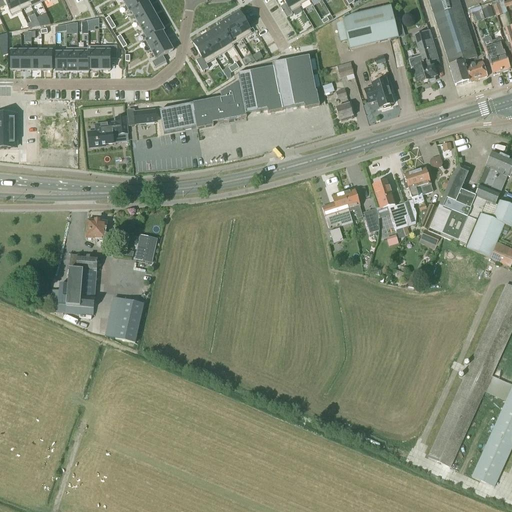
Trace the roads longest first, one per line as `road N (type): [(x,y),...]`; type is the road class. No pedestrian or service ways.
road 1 (primary): [(118,194),(216,185),(511,101)]
road 2 (residential): [(13,84),(150,85),(182,57),(191,0)]
